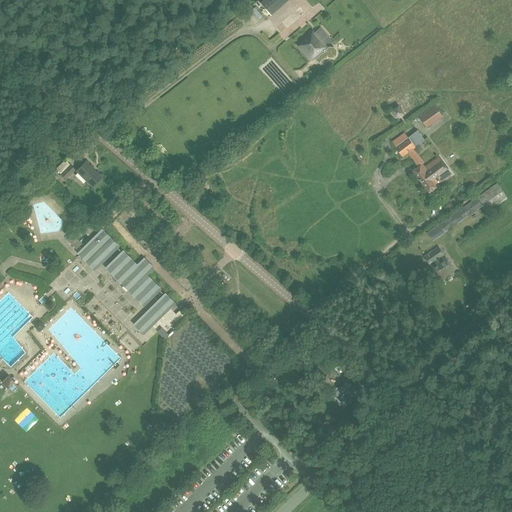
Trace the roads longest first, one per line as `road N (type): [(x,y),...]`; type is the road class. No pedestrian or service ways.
road 1 (unclassified): [(402,394),(0,49)]
road 2 (unclassified): [(285,511),(402,394)]
road 3 (unclassified): [(402,394),(511,289)]
road 4 (unclassified): [(511,498),(402,394)]
